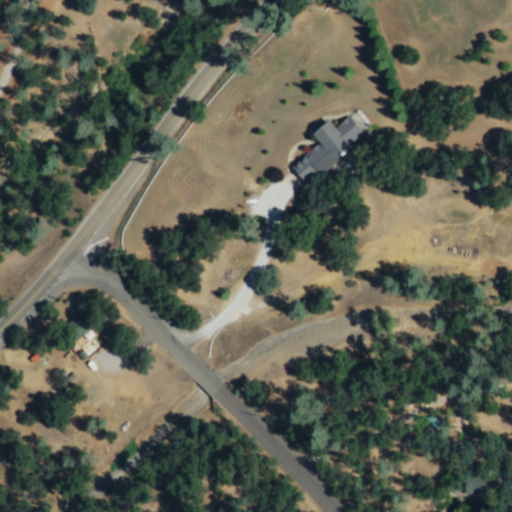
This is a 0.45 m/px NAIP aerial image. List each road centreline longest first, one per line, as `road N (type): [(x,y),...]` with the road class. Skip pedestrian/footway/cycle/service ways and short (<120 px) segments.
road 1 (residential): [(72,243),(335,511)]
road 2 (tertiary): [(72,243),(269,0)]
